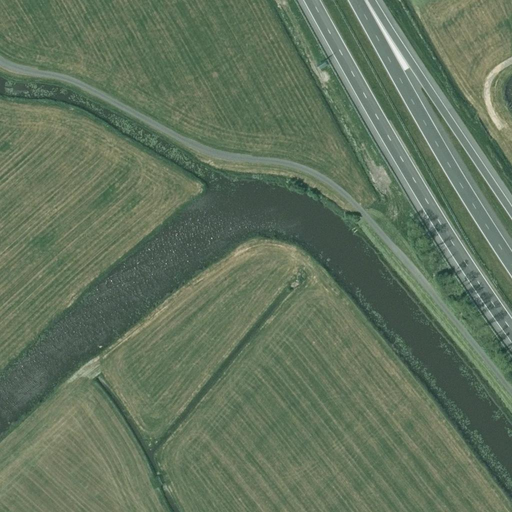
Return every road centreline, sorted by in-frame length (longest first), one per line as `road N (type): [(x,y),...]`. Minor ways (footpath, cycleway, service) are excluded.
road 1 (unclassified): [(511,396),(348,202),(315,176),(210,158),(82,87),(0,65)]
road 2 (motorway): [(311,0),(438,227),(511,332)]
road 3 (motorway): [(511,263),(355,0)]
road 4 (motorway): [(511,216),(368,0)]
